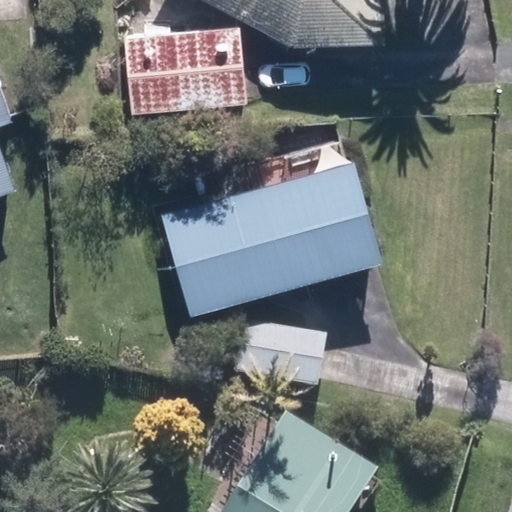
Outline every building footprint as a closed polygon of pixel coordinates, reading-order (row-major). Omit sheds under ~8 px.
[(214,0),(297,43),(392,39),(390,0),(214,0)] [(126,36),(134,113),(252,100),(244,23),(126,36)] [(0,190),(22,182),(0,120),(0,190)] [(164,210),(193,312),(389,258),(360,155),(164,210)] [(235,374),(317,390),(327,338),(244,322),(235,374)] [(294,415),(231,511),(365,511),(389,476),(294,415)]
